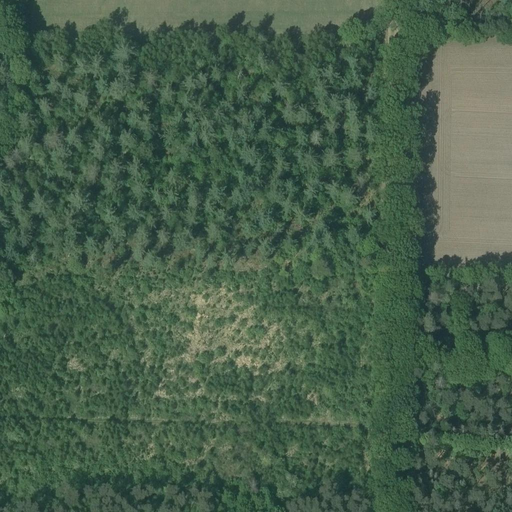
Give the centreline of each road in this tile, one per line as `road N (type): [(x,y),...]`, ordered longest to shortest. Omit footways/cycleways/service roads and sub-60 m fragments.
road 1 (track): [(0,167),(5,152),(21,147),(140,167),(204,169),(289,152),(376,162)]
road 2 (track): [(376,162),(379,424)]
road 3 (track): [(388,0),(376,162)]
